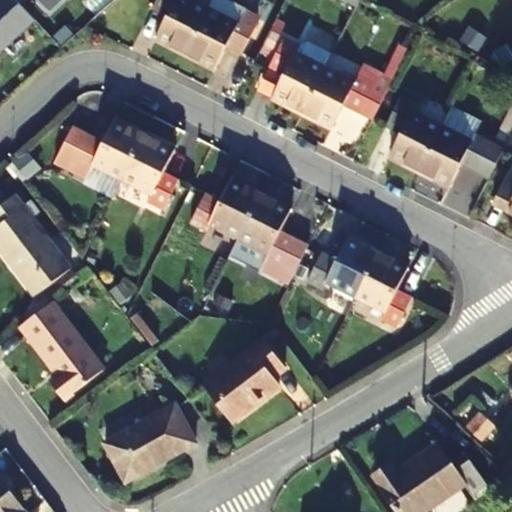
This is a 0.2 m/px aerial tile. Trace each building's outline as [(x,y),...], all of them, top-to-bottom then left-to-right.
[(0,0),(0,52),(35,20),(15,0),(0,0)] [(39,0),(50,12),(62,0),(39,0)] [(192,51),(216,3),(209,0),(163,0),(160,7),(174,16),(163,37),(192,51)] [(217,0),(216,3),(192,51),(223,66),(234,45),(247,53),(268,13),(255,6),(254,8),(239,0),(217,0)] [(338,0),(362,11),(368,1),(366,0),(338,0)] [(309,112),(334,65),(306,50),(313,38),(298,30),(279,68),(292,76),(281,97),(309,112)] [(309,112),(340,127),(350,106),(364,114),(379,122),(401,81),(386,72),(371,64),(362,81),(334,65),(309,112)] [(426,172),(450,127),(424,113),(432,97),(418,90),(397,130),(411,137),(400,158),(426,172)] [(483,144),(487,136),(495,118),(463,101),(450,127),(483,144)] [(87,180),(94,166),(124,181),(147,137),(118,122),(110,139),(96,133),(75,173),(87,180)] [(491,178),(507,147),(487,136),(483,144),(450,127),(426,172),(459,189),(470,167),(491,178)] [(154,196),(147,211),(162,218),(183,176),(168,169),(177,152),(147,137),(124,181),(154,196)] [(511,178),(498,203),(511,210),(511,178)] [(241,239),(265,195),(237,182),(229,199),(214,192),(194,233),(207,241),(215,226),(241,239)] [(0,255),(30,295),(68,267),(15,192),(0,202),(0,255)] [(261,268),(277,276),(282,266),(298,274),(315,244),(286,229),(295,210),(265,195),(241,239),(232,256),(260,271),(261,268)] [(359,299),(382,255),(356,241),(345,260),(332,251),(311,292),(324,300),(332,285),(359,299)] [(384,330),(396,336),(418,297),(405,290),(414,272),(382,255),(359,299),(391,316),(384,330)] [(282,266),(277,276),(293,285),(298,274),(282,266)] [(52,296),(16,323),(53,371),(44,379),(58,397),(103,365),(52,296)] [(284,371),(263,344),(206,386),(232,423),(279,390),(272,381),(284,371)] [(190,443),(171,404),(101,442),(118,476),(146,461),(149,467),(190,443)] [(476,413),(465,428),(483,440),(494,425),(476,413)] [(419,511),(465,482),(472,493),(489,481),(468,450),(452,460),(439,441),(398,468),(392,460),(375,471),(402,511),(419,511)] [(27,511),(0,476),(0,511),(27,511)]
